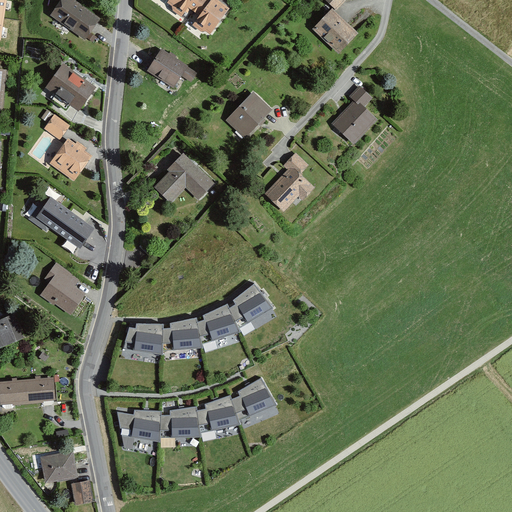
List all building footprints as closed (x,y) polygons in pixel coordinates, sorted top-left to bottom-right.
[(99,23),(66,0),(50,24),(83,47),(99,23)] [(171,0),(165,9),(182,21),(188,13),(192,16),(204,0),(203,0),(171,0)] [(210,5),(204,0),(192,16),(197,20),(192,28),(209,40),(222,23),(228,15),(212,3),(210,5)] [(347,3),(343,0),(324,0),(321,4),(332,15),(333,17),(347,3)] [(357,40),(333,17),(332,15),(311,35),(337,60),(357,40)] [(196,78),(161,54),(145,77),(172,95),(181,82),(190,87),(196,78)] [(94,89),(62,66),(44,90),(77,113),(94,89)] [(371,99),(357,86),(347,96),(353,101),(361,109),(371,99)] [(271,110),(252,92),(224,121),(244,139),(271,110)] [(375,122),(361,109),(353,101),(331,124),(353,145),(375,122)] [(70,128),(55,116),(44,131),(60,142),(70,128)] [(91,157),(67,140),(50,165),(74,182),(91,157)] [(198,202),(214,184),(182,154),(165,172),(167,173),(153,188),(170,204),(184,189),(198,202)] [(307,166),(296,155),(283,167),(287,171),(265,192),(285,212),(298,199),(299,201),(313,188),(299,174),(307,166)] [(95,229),(52,198),(47,205),(42,201),(29,219),(47,232),(50,228),(81,250),(95,229)] [(79,279),(57,263),(45,279),(49,282),(41,294),(71,315),(85,295),(74,287),(79,279)] [(255,286),(234,301),(236,305),(229,310),(234,323),(243,318),(247,324),(271,310),(255,286)] [(227,306),(204,316),(205,321),(197,323),(200,337),(208,335),(211,341),(238,333),(234,323),(229,310),(227,306)] [(14,315),(0,320),(0,349),(24,339),(14,315)] [(196,319),(171,324),(171,329),(163,330),(162,344),(172,344),(173,350),(202,349),(200,337),(197,323),(196,319)] [(163,325),(137,324),(136,329),(129,328),(124,348),(161,354),(162,344),(163,330),(163,325)] [(240,396),(231,400),(236,414),(246,410),(249,417),(276,405),(262,378),(239,391),(240,396)] [(25,381),(0,381),(0,405),(26,405),(25,381)] [(52,381),(25,381),(26,405),(53,405),(52,381)] [(206,410),(197,411),(199,426),(210,424),(211,431),(240,425),(236,414),(231,400),(230,396),(205,404),(206,410)] [(170,416),(161,417),(159,431),(171,430),(172,438),(200,438),(199,426),(197,411),(196,407),(171,411),(170,416)] [(161,411),(135,410),(134,416),(117,413),(121,428),(132,430),(131,437),(158,441),(159,431),(161,417),(161,411)] [(71,451),(39,455),(43,480),(74,476),(71,451)] [(89,481),(70,484),(73,505),(91,502),(89,481)]
